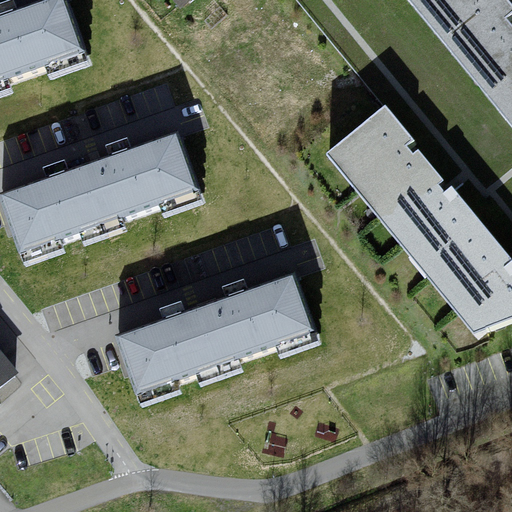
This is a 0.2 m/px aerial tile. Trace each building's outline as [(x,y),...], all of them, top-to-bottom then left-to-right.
[(0,97),(93,64),(70,0),(24,17),(21,8),(0,15),(0,19),(1,23),(0,23),(0,97)] [(174,0),(187,14),(204,0),(174,0)] [(406,0),(511,129),(511,9),(504,0),(406,0)] [(511,249),(400,112),(336,163),(480,344),(511,331),(511,249)] [(49,183),(3,200),(27,266),(206,201),(183,138),(137,155),(134,146),(112,154),(114,161),(74,175),(71,166),(46,175),(49,183)] [(165,324),(119,341),(143,406),(323,342),(300,279),(253,295),(250,287),(228,294),(231,302),(190,316),(187,307),(163,316),(165,324)] [(0,351),(0,404),(27,386),(0,351)]
